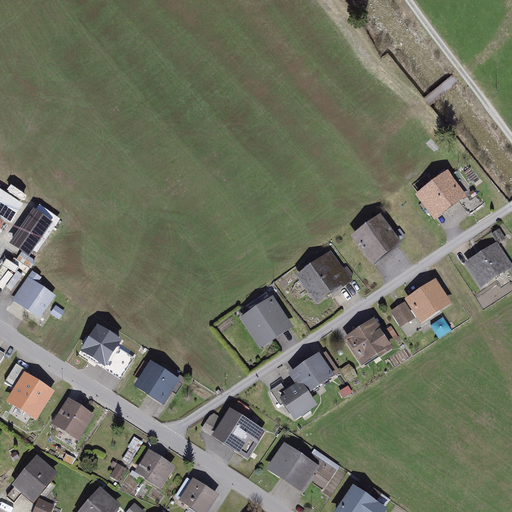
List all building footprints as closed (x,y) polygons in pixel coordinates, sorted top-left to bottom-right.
[(452,176),(419,201),(437,226),(470,201),(452,176)] [(0,191),(0,219),(14,228),(27,209),(0,191)] [(33,211),(11,249),(34,263),(39,255),(36,253),(54,224),(33,211)] [(386,220),(356,241),(377,271),(407,250),(386,220)] [(511,264),(501,248),(469,269),(484,291),(511,272),(511,264)] [(333,258),(299,281),(317,308),(351,285),(333,258)] [(29,281),(15,303),(43,321),(57,298),(29,281)] [(438,285),(409,304),(424,328),(454,308),(438,285)] [(277,302),(244,323),(262,351),(295,330),(277,302)] [(405,308),(393,316),(403,330),(415,322),(405,308)] [(444,318),(431,326),(439,338),(452,330),(444,318)] [(377,324),(347,343),(365,370),(395,351),(377,324)] [(99,325),(83,349),(109,365),(124,341),(99,325)] [(292,377),(299,388),(287,396),(289,399),(284,402),(298,423),(319,409),(311,397),(343,375),(328,352),(292,377)] [(152,364),(136,390),(167,409),(183,383),(152,364)] [(50,394),(24,378),(8,404),(34,420),(50,394)] [(65,403),(49,429),(75,446),(92,420),(65,403)] [(215,415),(203,434),(244,458),(253,442),(260,447),(268,434),(257,427),(262,418),(238,404),(227,423),(215,415)] [(135,437),(128,451),(135,454),(142,441),(135,437)] [(288,443),(268,472),(305,496),(318,476),(330,485),(337,476),(288,443)] [(178,469),(152,454),(138,476),(165,492),(178,469)] [(60,477),(38,460),(15,489),(37,506),(60,477)] [(128,472),(119,467),(112,478),(121,483),(128,472)] [(361,481),(357,487),(367,492),(370,486),(361,481)] [(212,511),(221,497),(195,482),(181,505),(193,511),(212,511)] [(388,511),(357,490),(341,511),(388,511)] [(122,511),(124,510),(104,492),(85,511),(122,511)] [(57,511),(60,507),(43,500),(37,511),(57,511)] [(135,502),(127,511),(145,511),(146,511),(135,502)]
